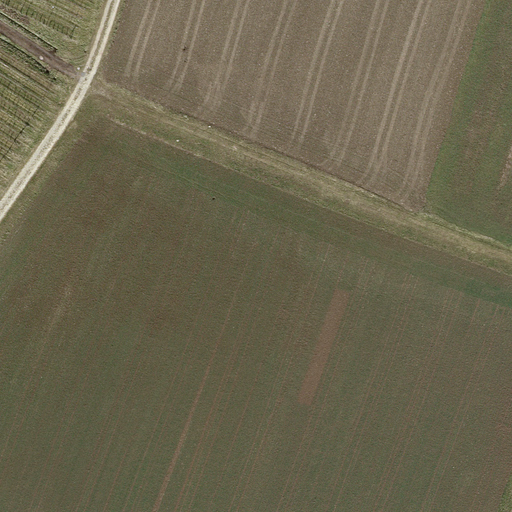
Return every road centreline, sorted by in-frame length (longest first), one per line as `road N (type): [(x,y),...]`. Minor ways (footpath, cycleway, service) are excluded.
road 1 (track): [(511,253),(86,80),(0,25)]
road 2 (track): [(111,0),(86,80),(0,207)]
